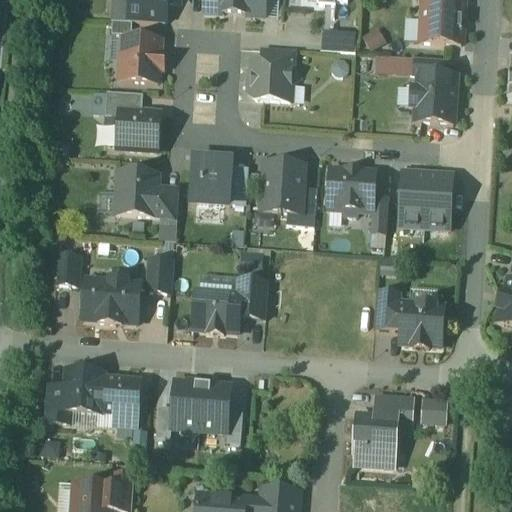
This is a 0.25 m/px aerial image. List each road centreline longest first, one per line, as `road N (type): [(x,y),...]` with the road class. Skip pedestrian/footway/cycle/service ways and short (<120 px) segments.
road 1 (residential): [(0,345),(334,373)]
road 2 (residential): [(476,157),(229,136)]
road 3 (residential): [(229,136),(234,37),(184,35),(179,132)]
road 4 (residential): [(476,157),(468,360)]
road 5 (residential): [(488,0),(476,157)]
road 6 (residential): [(334,373),(438,379),(468,360)]
road 7 (residential): [(334,373),(325,511)]
